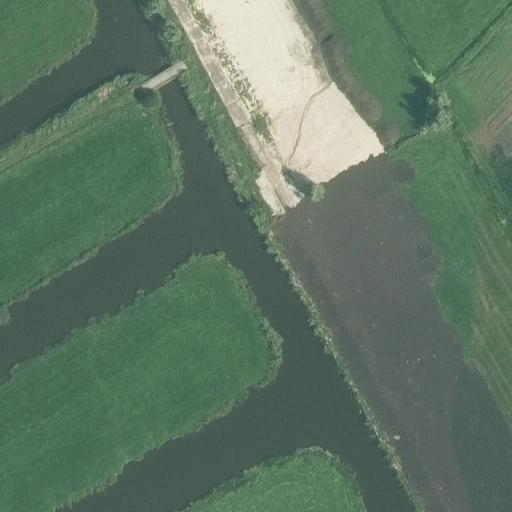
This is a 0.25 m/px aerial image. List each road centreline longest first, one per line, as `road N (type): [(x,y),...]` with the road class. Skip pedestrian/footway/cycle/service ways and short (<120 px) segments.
road 1 (track): [(447,511),(204,61)]
road 2 (track): [(0,172),(204,61)]
road 3 (track): [(384,392),(511,319)]
